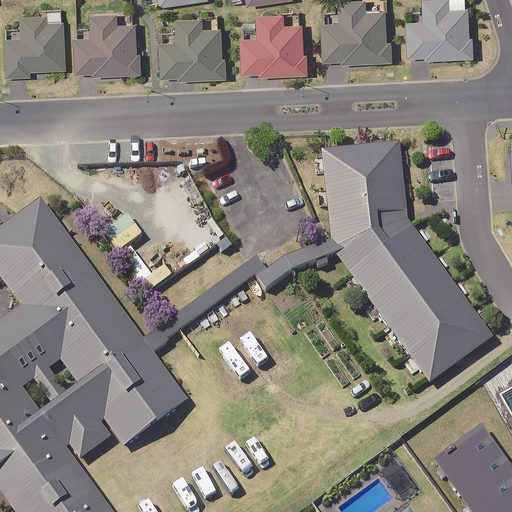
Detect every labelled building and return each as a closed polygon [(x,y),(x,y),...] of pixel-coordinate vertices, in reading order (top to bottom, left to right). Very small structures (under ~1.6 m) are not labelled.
[(462,10),(461,0),(424,0),(425,13),(409,13),(409,63),(471,62),(471,10),(462,10)] [(324,64),(393,63),(392,15),(366,16),(366,3),(341,4),(341,27),(324,27),(324,64)] [(148,57),(135,57),(135,29),(118,28),(118,17),(93,17),(93,41),(77,41),(77,75),(135,76),(147,76),(148,57)] [(293,28),(293,17),(259,18),(260,42),(244,42),(245,77),(308,75),(307,27),(293,28)] [(46,26),(46,19),(20,19),(21,38),(4,38),(5,79),(27,79),(27,74),(63,73),(62,26),(46,26)] [(225,32),(215,32),(215,19),(200,19),(178,20),(178,44),(162,45),(163,80),(226,79),(225,32)] [(495,344),(417,237),(402,149),(320,159),(332,260),(433,390),(495,344)] [(0,496),(11,511),(109,511),(76,465),(112,439),(122,452),(188,404),(38,198),(0,225),(0,281),(8,292),(0,297),(0,496)] [(201,200),(189,209),(204,230),(216,221),(201,200)] [(129,218),(104,239),(150,294),(176,273),(129,218)] [(215,227),(191,243),(199,255),(223,239),(215,227)] [(293,277),(280,261),(254,281),(267,298),(293,277)]
